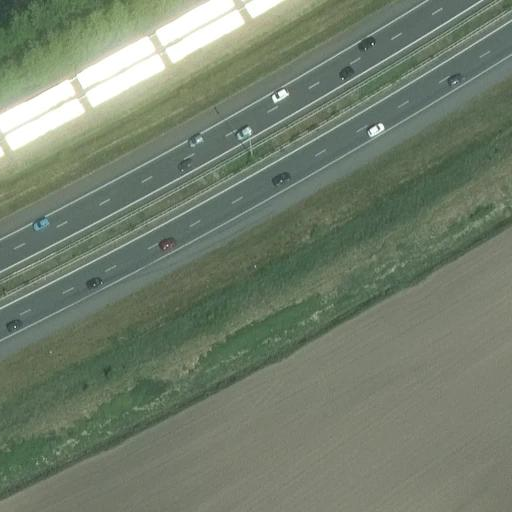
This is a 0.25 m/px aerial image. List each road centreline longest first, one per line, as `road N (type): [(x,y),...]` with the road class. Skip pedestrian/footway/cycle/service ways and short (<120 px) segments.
road 1 (motorway): [(0,325),(219,212),(511,38)]
road 2 (motorway): [(457,0),(189,159),(0,256)]
